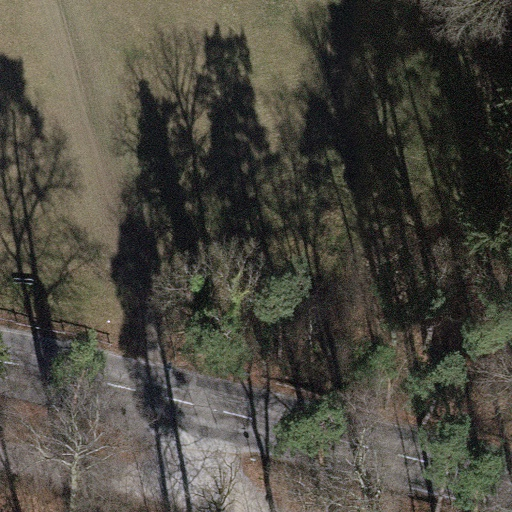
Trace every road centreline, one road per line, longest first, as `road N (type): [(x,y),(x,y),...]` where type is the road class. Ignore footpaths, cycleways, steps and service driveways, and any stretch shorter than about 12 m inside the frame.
road 1 (tertiary): [(511,487),(0,361)]
road 2 (track): [(64,0),(179,401)]
